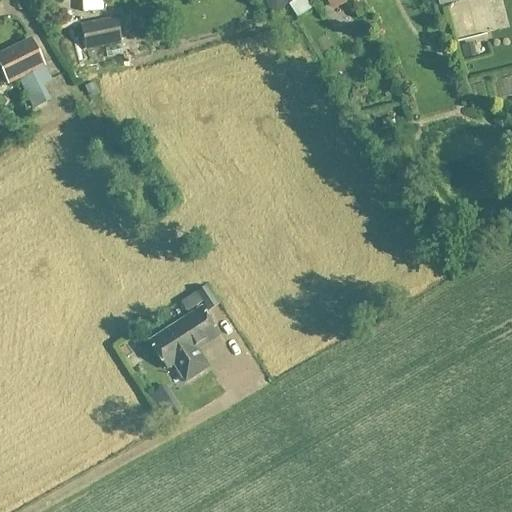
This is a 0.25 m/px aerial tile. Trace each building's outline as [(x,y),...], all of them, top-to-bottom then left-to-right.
[(311,11),(304,0),(296,0),(287,6),(296,20),(311,11)] [(454,6),(462,34),(484,28),(476,0),(454,6)] [(114,20),(79,27),(84,52),(119,45),(114,20)] [(0,74),(5,85),(15,80),(42,66),(33,49),(0,65),(0,74)] [(39,75),(24,82),(31,98),(46,91),(39,75)] [(218,306),(206,287),(195,294),(207,313),(218,306)] [(219,337),(214,330),(201,309),(149,343),(167,371),(173,367),(184,384),(208,369),(196,351),(219,337)]
